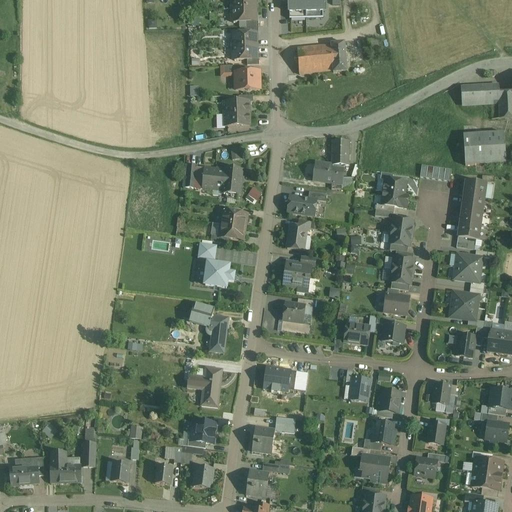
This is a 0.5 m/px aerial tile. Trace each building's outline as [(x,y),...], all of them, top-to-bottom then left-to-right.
[(230,0),(231,1),(232,2),(232,10),(256,9),(255,0),(230,0)] [(323,0),(289,0),(289,5),(290,19),(324,19),(323,0)] [(256,9),(232,10),(232,18),(231,19),(232,22),(234,24),(237,24),(238,23),(246,22),(256,22),(256,9)] [(240,34),(238,35),(237,34),(234,34),(232,36),(232,39),(233,40),(233,48),(257,47),(256,35),(256,34),(246,34),(240,34)] [(345,43),(331,44),(331,45),(333,71),(334,73),(347,72),(345,43)] [(331,45),(297,48),(300,74),(333,71),(331,45)] [(257,47),(233,48),(233,56),(232,57),(233,60),(235,62),(238,62),(239,61),(247,60),(257,60),(257,47)] [(242,66),(225,67),(225,75),(236,74),(235,74),(242,73),(242,66)] [(242,73),(235,74),(236,74),(236,91),(246,90),(248,91),(250,91),(253,90),(260,90),(260,73),(242,73)] [(191,87),(191,96),(199,96),(199,86),(191,87)] [(499,86),(461,88),(462,104),(491,103),(500,102),(500,93),(499,86)] [(511,92),(500,93),(500,102),(491,103),(492,120),(511,118),(511,92)] [(239,103),(224,103),(225,115),(250,114),(249,103),(249,102),(239,103)] [(250,114),(225,115),(225,127),(250,126),(250,114)] [(504,133),(464,136),(465,166),(506,164),(504,133)] [(350,142),(333,141),(331,166),(333,166),(346,166),(349,166),(350,142)] [(331,166),(316,164),(314,181),(332,184),(332,169),(333,169),(333,166),(331,166)] [(197,167),(186,165),(184,188),(195,189),(197,168),(197,167)] [(197,168),(195,189),(202,190),(205,169),(197,168)] [(224,171),(205,169),(202,190),(222,192),(224,171)] [(243,171),(224,169),(224,171),(222,192),(222,195),(229,195),(228,204),(235,205),(236,196),(241,197),(243,171)] [(333,169),(332,169),(332,184),(332,190),(342,190),(342,179),(342,170),(333,169)] [(342,179),(342,190),(352,190),(352,179),(342,179)] [(392,181),(385,180),(385,181),(384,193),(408,196),(405,196),(407,183),(392,181)] [(487,185),(466,182),(464,196),(485,199),(487,185)] [(262,195),(257,191),(252,198),(253,198),(257,201),(262,195)] [(327,195),(310,193),(309,199),(317,200),(317,201),(326,203),(327,195)] [(408,196),(384,193),(382,206),(395,208),(407,209),(408,202),(407,202),(408,196)] [(485,199),(464,196),(462,210),(483,213),(485,199)] [(309,200),(290,197),(288,214),(314,217),(317,201),(317,200),(309,199),(309,200)] [(382,206),(377,205),(376,211),(394,214),(395,208),(382,206)] [(483,213),(462,210),(460,224),(481,227),(483,213)] [(394,214),(376,211),(375,217),(393,220),(393,219),(393,220),(394,214)] [(247,215),(223,212),(222,225),(245,228),(247,215)] [(393,220),(393,219),(393,220),(391,232),(412,235),(414,222),(393,220)] [(312,223),(300,221),(299,228),(307,229),(311,230),(312,223)] [(481,227),(460,224),(458,238),(476,241),(479,241),(481,227)] [(245,228),(222,225),(220,237),(220,238),(230,239),(244,241),(245,228)] [(299,228),(291,227),(287,249),(304,252),(304,251),(309,251),(311,237),(306,237),(307,229),(299,228)] [(412,235),(391,232),(389,245),(408,248),(410,248),(412,235)] [(230,239),(220,238),(220,237),(212,236),(211,242),(229,245),(230,239)] [(361,244),(361,237),(351,236),(351,244),(361,244)] [(476,241),(458,238),(457,243),(468,245),(467,250),(474,251),(476,241)] [(350,244),(348,251),(357,254),(360,247),(350,244)] [(216,247),(201,245),(199,258),(214,261),(216,247)] [(408,248),(391,246),(390,251),(396,252),(407,254),(408,248)] [(407,254),(396,252),(395,258),(413,261),(414,255),(407,254)] [(485,259),(459,255),(457,269),(484,272),(485,259)] [(316,259),(302,258),(302,266),(311,267),(310,267),(315,268),(316,259)] [(395,258),(394,258),(392,271),(413,274),(415,261),(413,261),(395,258)] [(230,267),(208,264),(205,285),(227,288),(228,282),(234,282),(235,274),(229,274),(230,267)] [(302,266),(287,264),(284,286),(307,289),(310,267),(311,267),(302,266)] [(484,272),(457,269),(455,280),(482,284),(484,272)] [(413,274),(392,271),(390,284),(409,286),(411,287),(413,274)] [(409,286),(392,284),(391,290),(409,292),(409,286)] [(470,294),(453,292),(451,307),(479,311),(481,298),(484,298),(484,291),(471,289),(470,294)] [(388,296),(385,314),(407,317),(409,298),(388,296)] [(314,302),(298,300),(297,305),(305,307),(313,308),(314,302)] [(228,319),(213,317),(215,310),(195,304),(190,322),(209,328),(208,332),(209,333),(209,334),(211,335),(212,335),(214,335),(215,334),(213,353),(224,355),(225,346),(227,330),(228,319)] [(297,305),(286,304),(283,322),(303,324),(305,307),(297,305)] [(479,311),(451,307),(449,320),(477,324),(479,311)] [(377,318),(370,317),(369,328),(370,328),(369,333),(375,334),(377,325),(377,318)] [(395,321),(377,318),(377,325),(384,326),(384,325),(394,327),(395,321)] [(493,324),(485,323),(484,329),(483,339),(489,339),(490,339),(491,332),(492,332),(493,324)] [(369,328),(347,325),(346,332),(344,333),(343,336),(345,338),(345,343),(367,346),(369,333),(370,328),(369,328)] [(394,327),(384,325),(384,326),(382,342),(392,343),(393,345),(399,346),(401,345),(403,345),(406,328),(394,327)] [(484,329),(477,328),(475,338),(476,338),(475,346),(482,347),(483,339),(484,329)] [(492,332),(491,332),(490,339),(489,339),(487,353),(500,355),(503,334),(492,332)] [(511,335),(503,334),(500,355),(511,356),(511,335)] [(475,338),(459,336),(457,348),(456,349),(455,355),(456,356),(473,359),(475,346),(476,338),(475,338)] [(223,372),(206,369),(205,379),(189,377),(188,389),(204,391),(202,407),(218,409),(222,372),(223,372)] [(379,380),(388,381),(390,374),(380,373),(379,380)] [(371,381),(353,378),(350,401),(368,403),(371,381)] [(450,387),(439,386),(436,389),(434,404),(447,406),(448,406),(449,396),(450,387)] [(511,402),(511,393),(492,390),(489,408),(507,410),(511,411),(511,402)] [(400,394),(384,392),(381,411),(381,412),(393,414),(397,414),(400,394)] [(455,397),(449,396),(448,406),(447,406),(446,414),(453,415),(455,397)] [(507,410),(489,408),(488,416),(498,417),(506,418),(507,410)] [(393,414),(381,412),(381,411),(378,411),(377,417),(392,419),(393,414)] [(488,416),(482,415),(481,422),(488,423),(497,424),(498,417),(488,416)] [(300,422),(277,420),(276,433),(298,435),(300,422)] [(216,425),(195,422),(194,424),(192,424),(191,432),(193,432),(192,442),(206,444),(213,445),(216,425)] [(394,426),(378,423),(377,430),(375,429),(373,442),(382,444),(381,444),(382,444),(393,446),(395,432),(393,432),(394,426)] [(497,424),(488,423),(487,431),(491,432),(490,441),(490,443),(498,444),(498,442),(506,443),(509,425),(497,424)] [(50,425),(44,432),(48,437),(55,430),(50,425)] [(445,426),(434,425),(431,427),(428,444),(442,446),(445,426)] [(130,426),(129,438),(142,439),(143,427),(130,426)] [(275,431),(256,428),(252,452),(272,455),(275,431)] [(97,432),(86,431),(85,455),(96,456),(97,445),(96,445),(97,432)] [(206,444),(192,442),(189,441),(188,447),(206,450),(206,444)] [(382,444),(373,442),(365,441),(364,450),(370,451),(381,452),(382,444),(381,444),(382,444)] [(364,450),(353,448),(352,456),(365,458),(369,459),(370,451),(364,450)] [(493,456),(473,453),(473,459),(478,460),(492,462),(493,456)] [(75,461),(63,461),(63,454),(52,454),(52,467),(51,467),(52,484),(63,484),(68,484),(68,483),(81,483),(81,467),(75,467),(75,461)] [(447,457),(429,454),(428,461),(437,462),(437,463),(445,464),(447,457)] [(96,456),(85,455),(83,455),(83,468),(96,469),(96,456)] [(369,459),(365,458),(363,467),(366,468),(365,477),(373,478),(373,483),(385,484),(388,461),(369,459)] [(37,459),(15,461),(16,470),(31,469),(33,485),(40,484),(39,477),(37,459)] [(428,461),(417,460),(415,476),(435,479),(437,463),(437,462),(428,461)] [(492,462),(478,460),(476,473),(500,476),(501,470),(503,471),(504,463),(492,462)] [(131,466),(113,464),(112,482),(128,484),(131,466)] [(279,466),(263,464),(263,472),(279,474),(279,466)] [(289,467),(279,466),(279,474),(289,475),(289,467)] [(173,468),(158,467),(156,485),(171,486),(173,468)] [(214,470),(197,468),(194,488),(212,490),(214,470)] [(16,470),(10,470),(12,487),(20,487),(20,486),(33,485),(31,469),(16,470)] [(270,475),(250,472),(246,496),(274,500),(276,488),(268,487),(270,475)] [(476,473),(474,473),(472,488),(482,489),(496,491),(498,484),(501,485),(502,477),(500,476),(476,473)] [(381,491),(363,488),(362,494),(365,495),(365,494),(380,496),(381,491)] [(500,492),(482,489),(481,496),(484,497),(499,499),(500,492)] [(438,495),(422,493),(421,500),(432,501),(432,502),(437,502),(438,495)] [(380,496),(365,494),(365,495),(363,507),(384,510),(386,497),(380,496)] [(481,496),(466,494),(465,503),(470,503),(483,505),(484,497),(481,496)] [(421,500),(412,498),(410,511),(430,511),(432,502),(432,501),(421,500)] [(483,505),(470,503),(468,511),(496,511),(498,507),(483,505)]
